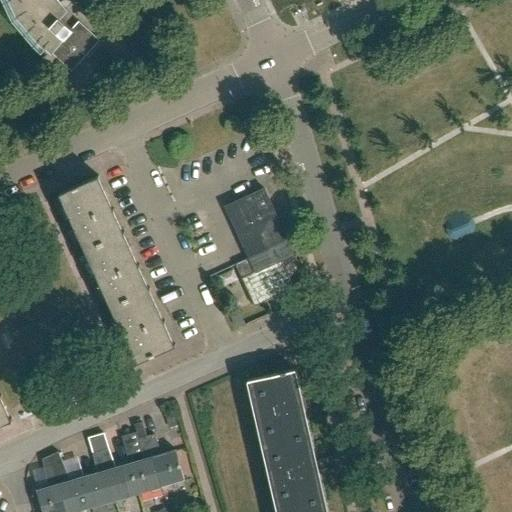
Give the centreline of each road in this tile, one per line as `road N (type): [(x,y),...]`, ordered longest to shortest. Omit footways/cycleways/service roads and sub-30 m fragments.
road 1 (unclassified): [(346,301),(271,56)]
road 2 (residential): [(225,354),(123,127)]
road 3 (residential): [(5,451),(225,354)]
road 4 (unclassified): [(411,511),(346,301)]
road 5 (unclassified): [(123,127),(271,56)]
road 6 (unclassified): [(271,56),(396,0)]
road 7 (unclassified): [(0,184),(123,127)]
road 8 (residential): [(225,354),(346,301)]
